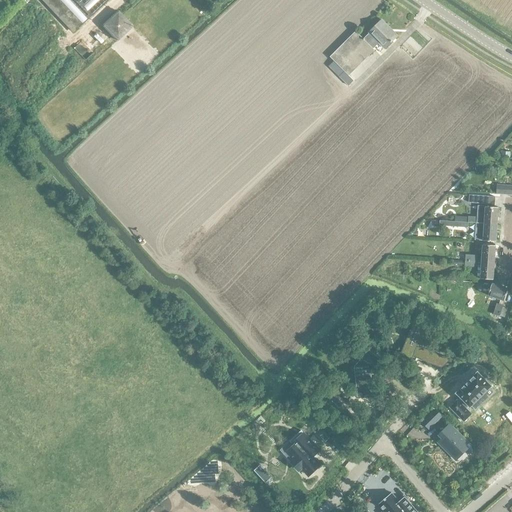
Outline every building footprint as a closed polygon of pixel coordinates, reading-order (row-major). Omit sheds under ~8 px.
[(132,26),(117,11),(102,25),(116,40),(132,26)] [(369,32),(363,39),(370,45),(376,39),(385,48),(397,36),(397,35),(395,37),(387,30),(389,28),(381,20),(369,32)] [(374,50),(370,45),(363,39),(355,31),(330,56),(348,75),(374,50)] [(468,216),(468,222),(472,222),(476,223),(497,224),(498,207),(485,206),(478,205),(477,217),(472,216),(468,216)] [(476,223),(475,240),(483,240),(496,241),(497,224),(476,223)] [(465,254),(465,260),(469,260),(494,262),(495,245),(483,244),(482,258),(477,258),(477,255),(470,255),(465,254)] [(465,260),(465,266),(469,266),(476,267),(475,277),(480,277),(480,278),(493,279),(494,262),(469,260),(465,260)] [(492,283),(488,295),(500,299),(499,304),(497,303),(494,314),(499,316),(504,300),(508,288),(492,283)] [(414,320),(399,356),(411,361),(413,356),(433,364),(437,353),(422,347),(430,326),(414,320)] [(365,341),(352,356),(358,361),(354,366),(357,396),(373,395),(371,371),(381,359),(377,356),(368,349),(371,346),(365,341)] [(452,359),(443,355),(438,367),(441,368),(452,359)] [(457,399),(450,407),(464,421),(471,413),(469,412),(466,408),(469,405),(470,406),(471,405),(476,410),(489,397),(484,393),(491,385),(490,384),(492,382),(485,375),(483,377),(478,372),(478,371),(456,393),(461,398),(458,400),(457,399)] [(435,409),(426,418),(433,424),(441,415),(435,409)] [(443,438),(438,442),(447,450),(449,448),(454,454),(456,452),(460,455),(465,450),(469,454),(474,449),(467,442),(450,424),(439,435),(443,438)] [(293,445),(286,451),(294,460),(291,462),(297,469),(300,466),(308,475),(319,464),(312,456),(319,450),(300,430),(289,440),(293,445)] [(260,464),(254,470),(265,483),(271,477),(260,464)] [(391,492),(378,504),(384,510),(381,511),(417,511),(404,496),(403,497),(400,500),(399,501),(391,492)]
